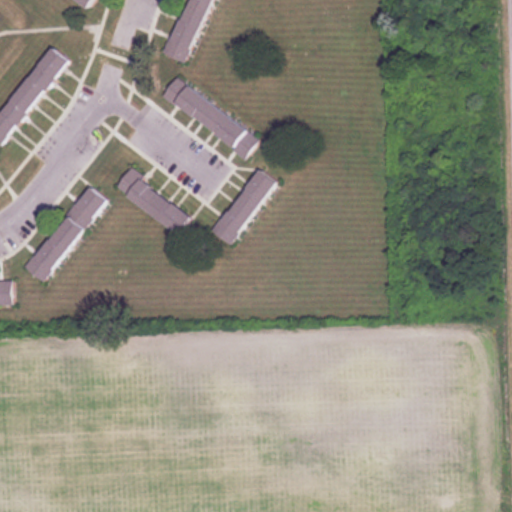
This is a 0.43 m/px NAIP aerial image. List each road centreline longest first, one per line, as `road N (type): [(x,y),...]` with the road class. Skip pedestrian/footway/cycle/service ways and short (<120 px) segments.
road 1 (residential): [(0,223),(75,141),(112,76)]
road 2 (residential): [(104,95),(218,183)]
